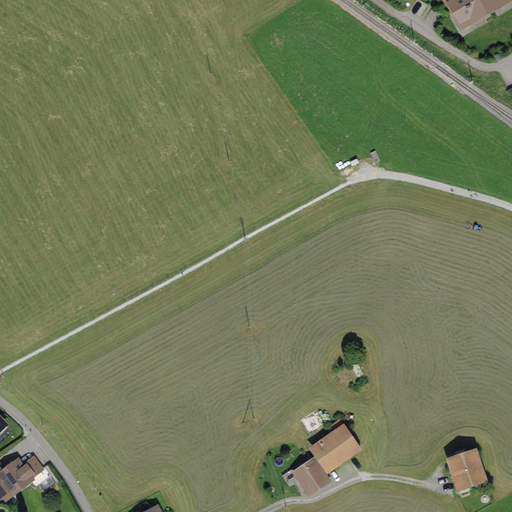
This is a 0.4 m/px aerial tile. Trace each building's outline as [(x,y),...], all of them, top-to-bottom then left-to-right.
[(448,0),(463,25),(506,0),(448,0)] [(313,447),(330,471),(361,449),(346,428),(330,440),(328,437),(313,447)] [(476,450),(447,459),(457,489),(485,479),(476,450)] [(308,492),(326,480),(311,457),(293,470),(308,492)] [(0,500),(29,479),(18,464),(3,476),(0,471),(0,500)]
